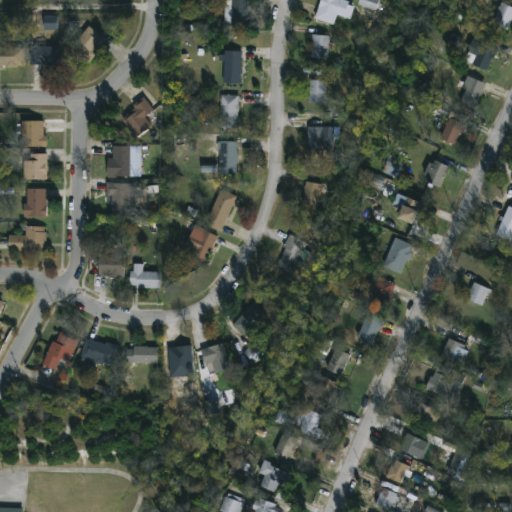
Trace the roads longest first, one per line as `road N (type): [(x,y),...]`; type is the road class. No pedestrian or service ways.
road 1 (residential): [(154,0),(140,58),(101,92),(82,124),(78,273),(57,292),(0,386)]
road 2 (residential): [(511,113),(335,511)]
road 3 (residential): [(287,0),(273,191),(238,269)]
road 4 (residential): [(238,269),(201,313),(155,331),(119,327),(45,284),(0,276)]
